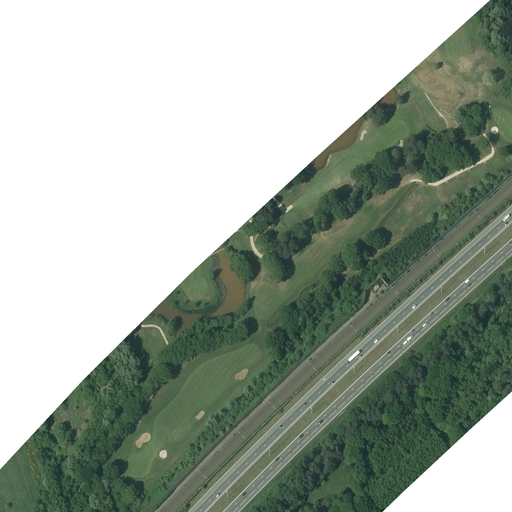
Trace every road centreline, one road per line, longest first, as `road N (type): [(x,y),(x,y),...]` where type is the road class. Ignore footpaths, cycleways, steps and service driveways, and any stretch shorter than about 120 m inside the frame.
road 1 (motorway): [(511,216),(252,455),(201,511)]
road 2 (motorway): [(229,511),(511,242)]
